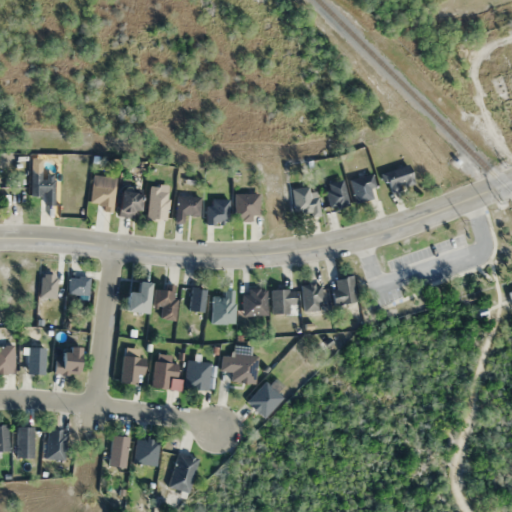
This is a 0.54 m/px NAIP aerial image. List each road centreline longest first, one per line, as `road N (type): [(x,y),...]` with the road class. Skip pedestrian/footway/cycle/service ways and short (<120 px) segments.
road 1 (tertiary): [(0,239),(265,255),(369,236),(511,183)]
road 2 (residential): [(0,400),(71,401),(218,424)]
road 3 (residential): [(115,248),(98,405)]
